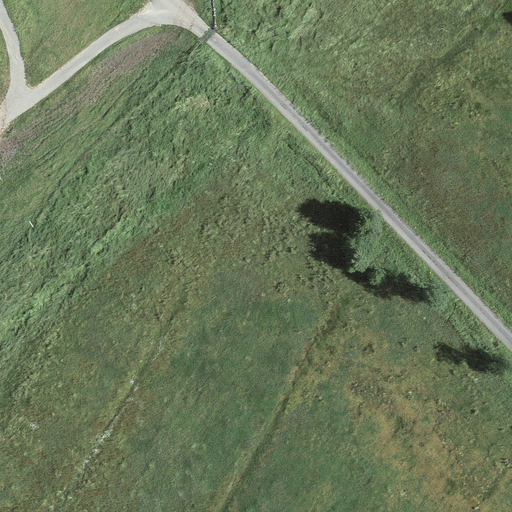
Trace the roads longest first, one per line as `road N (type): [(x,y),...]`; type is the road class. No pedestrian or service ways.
road 1 (unclassified): [(511,340),(252,74),(167,0)]
road 2 (track): [(174,4),(125,28),(0,121)]
